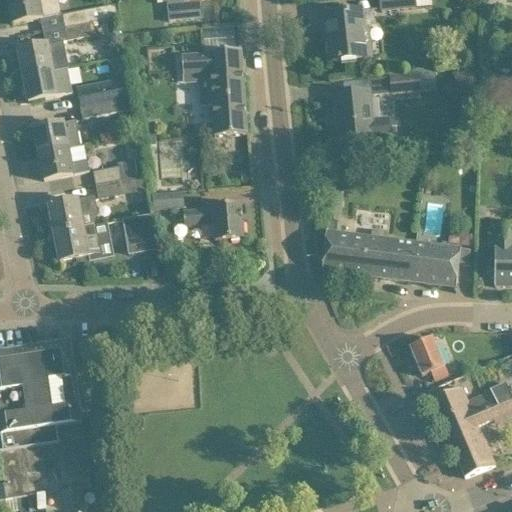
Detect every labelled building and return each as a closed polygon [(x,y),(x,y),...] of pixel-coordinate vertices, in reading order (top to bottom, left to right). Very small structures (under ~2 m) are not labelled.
[(61,17),(57,0),(7,0),(12,26),(61,17)] [(414,0),(379,0),(381,14),(416,11),(416,9),(414,0)] [(62,17),(64,29),(89,24),(89,25),(118,19),(115,7),(62,17)] [(374,12),(361,13),(361,12),(325,16),(330,63),(372,59),(369,29),(376,28),(374,12)] [(92,38),(89,25),(89,24),(64,29),(67,43),(92,38)] [(18,53),(23,79),(52,73),(50,59),(66,55),(63,44),(37,49),(18,53)] [(209,56),(181,58),(183,77),(183,78),(210,76),(213,107),(213,111),(215,139),(227,138),(247,137),(247,136),(245,108),(243,81),(242,74),(241,53),(209,55),(209,56)] [(52,73),(23,79),(28,105),(47,101),(57,99),(72,97),(67,70),(64,70),(52,73)] [(468,70),(456,77),(463,88),(474,80),(468,70)] [(417,77),(391,80),(393,97),(419,93),(417,77)] [(102,91),(77,95),(80,108),(104,103),(102,91)] [(380,145),(401,143),(399,122),(371,124),(368,93),(354,94),(333,96),(338,145),(359,143),(373,142),(373,141),(379,140),(380,145)] [(104,103),(80,108),(82,121),(107,117),(131,112),(129,99),(104,104),(104,103)] [(33,131),(38,158),(67,152),(70,152),(81,149),(76,123),(33,131)] [(154,125),(144,125),(145,148),(156,147),(154,125)] [(43,183),(89,174),(87,161),(72,164),(70,152),(67,152),(38,158),(43,183)] [(93,174),(96,188),(138,179),(135,162),(117,165),(118,170),(93,174)] [(138,180),(138,179),(96,188),(98,201),(147,193),(142,179),(138,180)] [(327,221),(340,223),(343,195),(324,193),(322,206),(329,207),(327,221)] [(179,195),(151,198),(152,214),(181,211),(179,195)] [(51,221),(47,222),(50,235),(54,234),(54,236),(83,230),(82,229),(80,218),(98,214),(95,199),(89,200),(77,202),(76,201),(48,207),(51,221)] [(182,214),(183,227),(212,224),(214,242),(243,239),(240,206),(211,209),(212,211),(182,214)] [(158,252),(152,217),(122,222),(128,258),(158,252)] [(83,230),(54,236),(60,264),(100,256),(98,246),(111,243),(107,226),(83,230)] [(511,228),(494,228),(494,289),(511,289),(511,228)] [(327,234),(322,274),(323,274),(389,282),(395,283),(456,290),(456,286),(459,265),(468,267),(470,252),(461,251),(394,242),(387,241),(388,234),(372,232),(371,239),(341,235),(327,234)] [(108,339),(98,340),(99,360),(111,358),(108,339)] [(98,340),(69,344),(72,364),(99,360),(98,340)] [(410,350),(422,379),(444,370),(432,340),(410,350)] [(0,455),(58,446),(56,430),(81,426),(72,364),(69,344),(0,354),(0,455)] [(432,401),(465,480),(495,469),(478,428),(511,413),(511,395),(510,396),(506,385),(491,391),(492,393),(468,404),(461,388),(432,401)] [(0,460),(3,485),(2,486),(2,487),(4,503),(5,503),(5,502),(19,500),(19,501),(26,499),(78,490),(80,490),(90,487),(81,426),(56,430),(58,446),(0,455),(0,460)] [(28,511),(59,511),(59,510),(62,510),(62,509),(79,507),(78,490),(26,499),(28,511)] [(28,511),(26,499),(19,501),(20,511),(28,511)]
